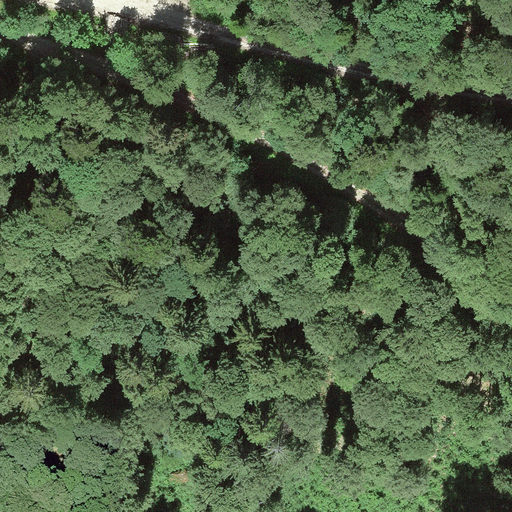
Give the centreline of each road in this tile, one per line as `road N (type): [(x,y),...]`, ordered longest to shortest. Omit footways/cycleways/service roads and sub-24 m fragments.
road 1 (track): [(511,302),(311,168),(179,101),(0,30)]
road 2 (track): [(65,0),(373,75),(511,98)]
